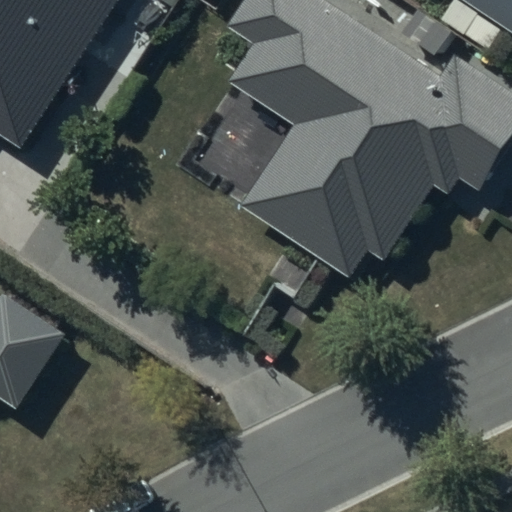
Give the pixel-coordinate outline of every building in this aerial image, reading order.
[(0,0),(0,125),(32,147),(132,0),(0,0)] [(238,86),(302,127),(250,212),(357,279),(375,249),(394,261),(441,187),(470,205),(481,187),(496,196),(511,170),(511,86),(469,60),(458,78),(401,43),(419,13),(398,0),(258,0),(239,31),(263,46),(238,86)] [(511,0),(463,0),(453,17),(499,47),(508,32),(511,35),(511,0)] [(122,82),(95,66),(64,119),(91,135),(122,82)] [(0,399),(19,412),(72,334),(13,294),(0,312),(0,399)]
